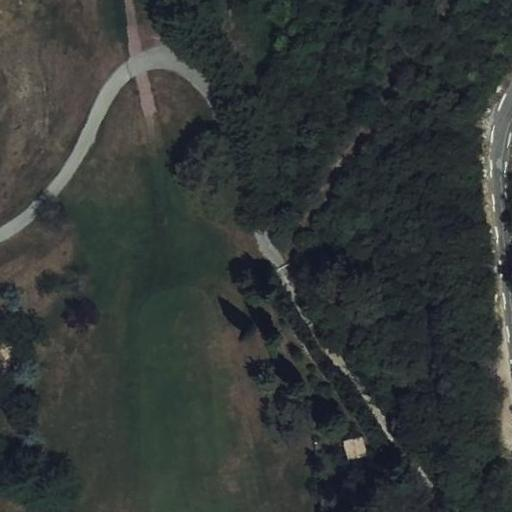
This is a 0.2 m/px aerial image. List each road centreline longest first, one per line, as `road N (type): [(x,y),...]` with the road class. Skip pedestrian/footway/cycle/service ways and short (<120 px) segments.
road 1 (track): [(452,511),(298,300),(212,90),(185,59),(144,57),(118,75),(62,178),(0,232)]
road 2 (unclassified): [(511,301),(503,154),(511,115)]
